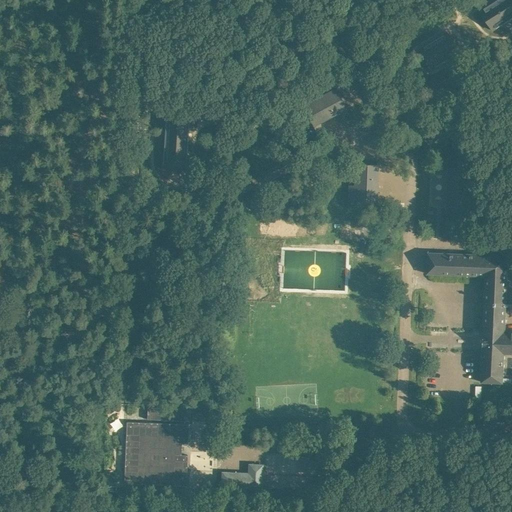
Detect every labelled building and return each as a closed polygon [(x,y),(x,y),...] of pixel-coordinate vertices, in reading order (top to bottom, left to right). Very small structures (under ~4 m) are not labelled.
[(511,0),(497,0),(482,10),(495,30),(511,19),(511,0)] [(418,49),(425,60),(431,69),(459,51),(446,31),(418,49)] [(300,101),(308,117),(313,126),(346,108),(336,88),(317,98),(314,93),(300,101)] [(164,168),(187,169),(191,117),(167,115),(164,168)] [(476,173),(477,141),(453,140),(452,167),(449,167),(447,208),(451,208),(451,215),(465,216),(465,209),(469,209),(470,172),(476,173)] [(348,201),(354,201),(376,202),(377,164),(355,164),(354,185),(349,185),(348,201)] [(508,255),(438,253),(428,252),(427,273),(486,276),(481,382),(502,382),(504,353),(511,353),(511,331),(505,331),(508,255)] [(147,407),(147,419),(188,421),(189,409),(147,407)] [(124,484),(186,486),(187,455),(180,454),(181,443),(187,443),(188,424),(126,421),(124,484)] [(494,457),(493,450),(483,452),(484,459),(494,457)] [(450,463),(449,456),(439,457),(440,464),(450,463)] [(221,486),(262,488),(263,464),(248,464),(248,472),(222,471),(221,486)]
